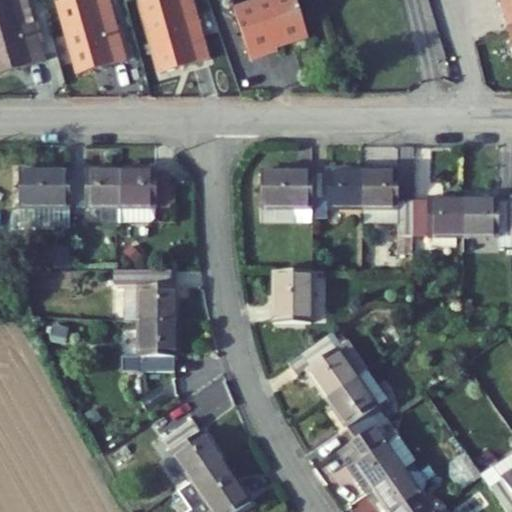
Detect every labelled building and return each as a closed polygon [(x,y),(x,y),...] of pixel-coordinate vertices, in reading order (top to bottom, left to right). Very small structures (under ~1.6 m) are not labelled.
[(0,44),(12,41),(16,58),(64,43),(51,0),(0,0),(0,1),(6,22),(0,23),(0,44)] [(83,0),(99,56),(146,42),(133,0),(83,0)] [(172,0),(188,53),(236,39),(224,0),(172,0)] [(306,40),(305,37),(336,27),(327,0),(263,0),(279,48),(306,40)] [(31,138),(31,175),(80,176),(81,141),(81,138),(31,138)] [(95,141),(81,141),(80,176),(132,177),(133,138),(95,138),(95,141)] [(170,139),(133,138),(132,177),(183,178),(184,142),(170,142),(170,139)] [(273,141),(272,179),(310,180),(310,192),(324,193),(323,180),(324,145),(324,141),(273,141)] [(339,146),(324,145),(323,180),(371,180),(372,142),(339,142),(339,146)] [(371,180),(372,195),(410,195),(410,209),(424,209),(424,173),(411,174),(411,142),(372,142),(371,180)] [(440,174),(424,173),(424,209),(477,209),(476,171),(440,171),(440,174)] [(508,172),(476,171),(477,209),(511,209),(511,174),(508,175),(508,172)] [(272,179),(272,192),(310,192),(310,180),(272,179)] [(80,214),(54,213),(54,239),(79,239),(80,214)] [(150,256),(150,291),(189,291),(189,256),(186,255),(185,239),(125,239),(125,256),(150,256)] [(284,240),(284,290),(321,291),(323,240),(284,240)] [(38,246),(39,286),(70,285),(69,245),(38,246)] [(189,327),(189,291),(150,291),(150,326),(133,326),(133,341),(185,341),(185,327),(189,327)] [(314,341),(335,372),(372,347),(351,316),(345,321),(337,308),(297,335),(305,347),(314,341)] [(358,400),(368,414),(395,395),(387,382),(393,378),(372,347),(335,372),(355,401),(358,400)] [(351,425),(377,464),(422,434),(404,409),(417,400),(407,387),(395,395),(368,414),(351,425)] [(173,411),(203,456),(236,433),(216,403),(213,405),(204,391),(173,411)] [(207,511),(209,511),(265,476),(236,433),(203,456),(222,484),(200,500),(207,511)] [(398,511),(406,507),(438,485),(417,454),(429,445),(422,434),(377,464),(398,494),(388,500),(395,511),(398,511)] [(511,435),(489,452),(511,485),(511,435)] [(461,489),(480,476),(465,453),(446,466),(461,489)] [(456,511),(472,511),(449,477),(438,485),(456,511)] [(406,507),(409,511),(456,511),(438,485),(406,507)]
